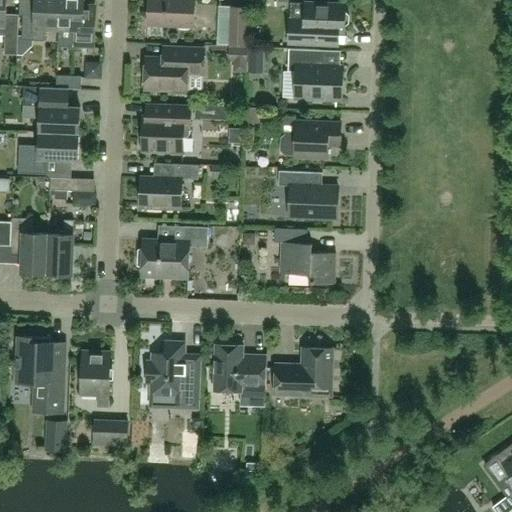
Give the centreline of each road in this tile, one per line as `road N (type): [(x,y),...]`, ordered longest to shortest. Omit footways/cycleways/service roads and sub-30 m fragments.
road 1 (residential): [(108,304),(367,315),(380,0)]
road 2 (residential): [(108,304),(120,0)]
